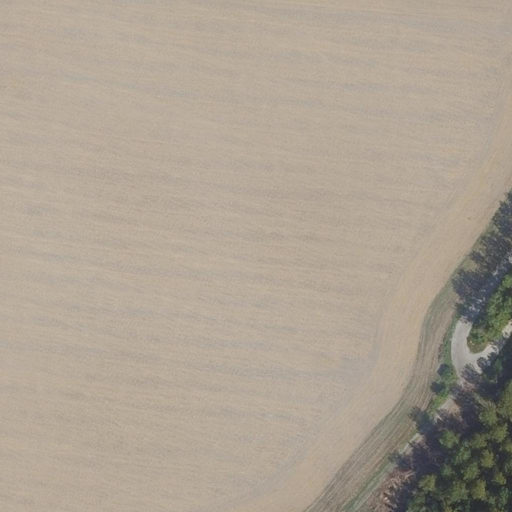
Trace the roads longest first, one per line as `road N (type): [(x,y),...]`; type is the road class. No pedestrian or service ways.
road 1 (track): [(511,393),(472,376),(358,511)]
road 2 (track): [(511,257),(469,316),(460,347),(472,376),(511,325)]
